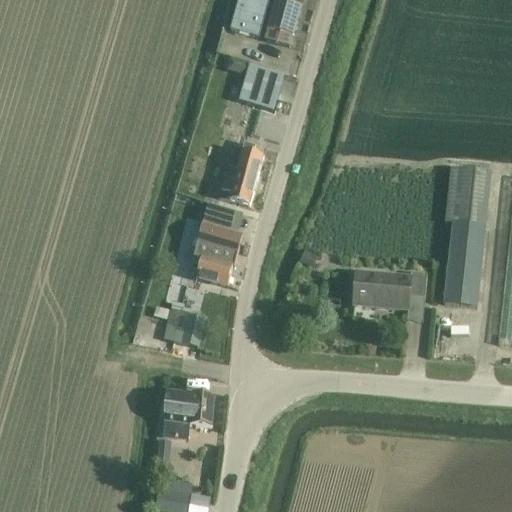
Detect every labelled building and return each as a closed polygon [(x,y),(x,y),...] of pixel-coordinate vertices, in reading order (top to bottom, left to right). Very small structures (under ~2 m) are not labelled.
[(255,0),(238,0),(229,33),(257,40),(267,3),(255,0)] [(267,32),(264,44),(288,51),(288,49),(292,38),(300,9),(292,7),(294,0),(284,0),(283,4),(275,2),(271,15),(267,32)] [(248,80),(240,105),(272,115),(282,79),(283,79),(251,69),(251,70),(248,80)] [(225,172),(218,203),(249,210),(262,160),(253,158),(255,149),(244,146),(242,155),(233,152),(228,172),(225,172)] [(450,172),(444,227),(452,228),(443,308),(477,312),(484,230),(488,194),(491,176),(450,172)] [(511,349),(511,209),(497,348),(511,349)] [(233,270),(240,238),(199,229),(192,262),(199,264),(195,283),(226,290),(231,270),(233,270)] [(304,254),(298,265),(305,269),(312,258),(304,254)] [(409,281),(356,277),(353,309),(408,314),(409,301),(423,302),(425,278),(410,277),(409,281)] [(154,310),(152,320),(168,323),(170,314),(154,310)] [(199,352),(204,322),(205,320),(181,316),(181,312),(171,310),(170,314),(168,323),(163,343),(182,347),(182,349),(199,352)] [(164,426),(162,442),(186,444),(187,429),(212,431),(214,399),(193,398),(194,384),(182,382),(181,397),(176,396),(167,395),(164,426)] [(183,511),(186,499),(159,494),(156,511),(183,511)]
